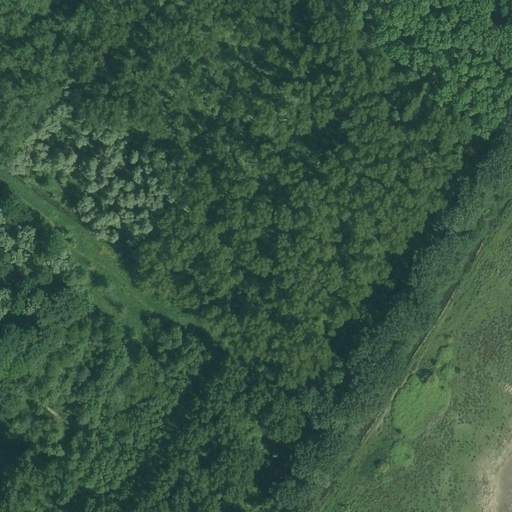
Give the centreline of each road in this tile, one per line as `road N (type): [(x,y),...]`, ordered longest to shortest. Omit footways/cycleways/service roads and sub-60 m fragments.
road 1 (unknown): [(420,0),(502,85),(234,511)]
road 2 (track): [(276,511),(511,140)]
road 3 (unknown): [(0,363),(52,414),(207,511)]
